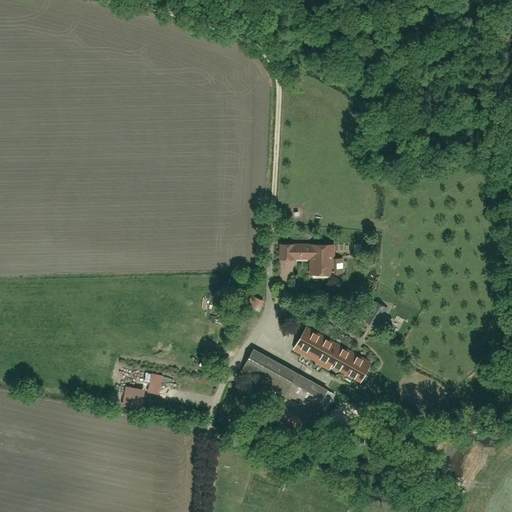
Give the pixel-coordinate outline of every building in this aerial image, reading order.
[(295,250),(295,245),(295,244),(281,244),(281,259),(295,259),(295,255),(295,254),(295,250)] [(295,254),(295,255),(312,255),(312,259),(312,274),(313,274),(323,274),(323,272),(332,272),(332,274),(333,274),(333,272),(343,272),(343,259),(333,259),(333,245),(312,245),(305,245),(295,245),(295,250),(295,254)] [(247,307),(259,313),(264,301),(252,296),(247,307)] [(387,308),(377,302),(366,321),(377,327),(387,308)] [(511,318),(509,313),(497,319),(509,342),(511,340),(511,318)] [(306,327),(294,349),(329,369),(331,365),(361,381),(371,363),(306,327)] [(254,349),(242,371),(315,412),(316,409),(324,413),(334,394),(254,349)] [(126,386),(123,402),(143,405),(145,390),(126,386)] [(285,408),(277,422),(298,434),(306,420),(285,408)] [(324,428),(321,439),(360,450),(363,437),(349,433),(348,435),(324,428)]
